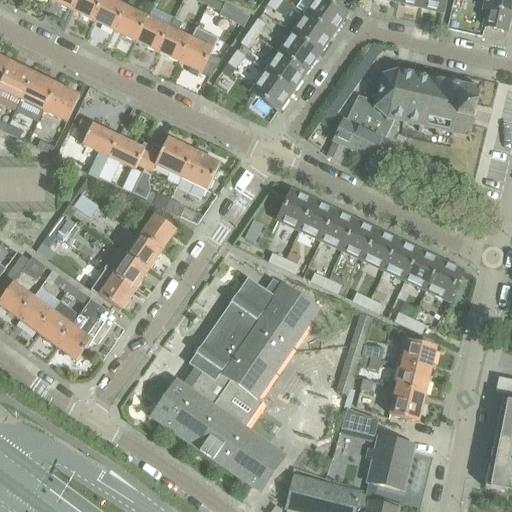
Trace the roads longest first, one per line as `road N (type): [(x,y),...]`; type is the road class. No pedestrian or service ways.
road 1 (unclassified): [(92,420),(269,159)]
road 2 (residential): [(269,159),(366,32),(511,66)]
road 3 (residential): [(269,159),(0,29)]
road 4 (residential): [(442,511),(494,263)]
road 5 (residential): [(494,263),(269,159)]
road 6 (unclassified): [(147,511),(31,447),(11,472)]
road 7 (unclassified): [(225,511),(92,420)]
